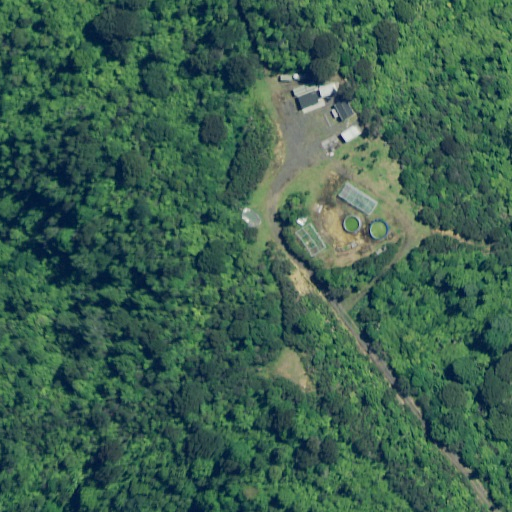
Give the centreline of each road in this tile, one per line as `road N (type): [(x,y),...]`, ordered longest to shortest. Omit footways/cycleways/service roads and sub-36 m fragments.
road 1 (unclassified): [(350,319),(277,238),(270,215),(281,179),(301,158),(331,160),(395,202),(416,226),(412,246)]
road 2 (unclassified): [(496,511),(350,319)]
